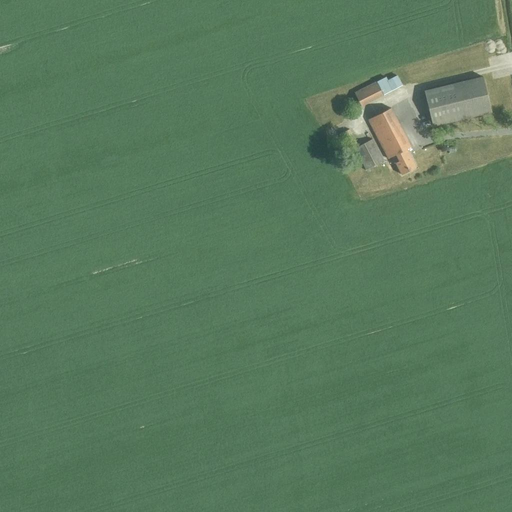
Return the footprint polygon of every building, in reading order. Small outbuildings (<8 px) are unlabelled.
[(428,84),(476,72),(473,61),(425,73),(428,84)] [(361,106),(402,86),(397,76),(387,81),(385,77),(354,93),(361,106)] [(424,91),(433,126),(491,112),(483,77),(424,91)] [(401,175),(416,168),(406,149),(411,147),(390,108),(368,120),(388,159),(392,157),(401,175)] [(372,139),(358,146),(349,129),(340,134),(349,151),(354,149),(365,170),(383,161),(372,139)]
